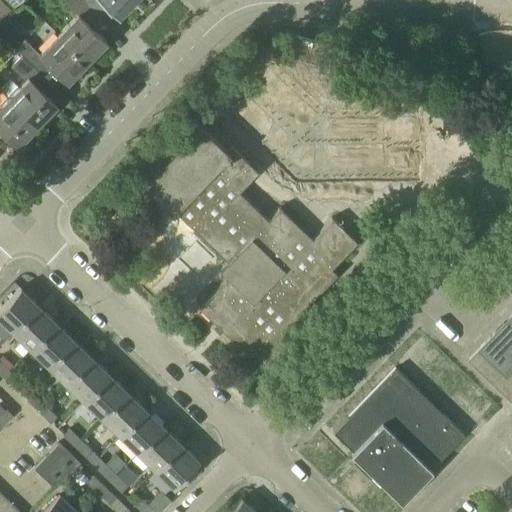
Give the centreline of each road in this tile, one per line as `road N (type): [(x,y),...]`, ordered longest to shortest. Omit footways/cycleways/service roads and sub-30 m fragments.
road 1 (unclassified): [(22,222),(216,21),(263,3),(511,5)]
road 2 (residential): [(252,444),(511,174)]
road 3 (residential): [(252,444),(22,222)]
